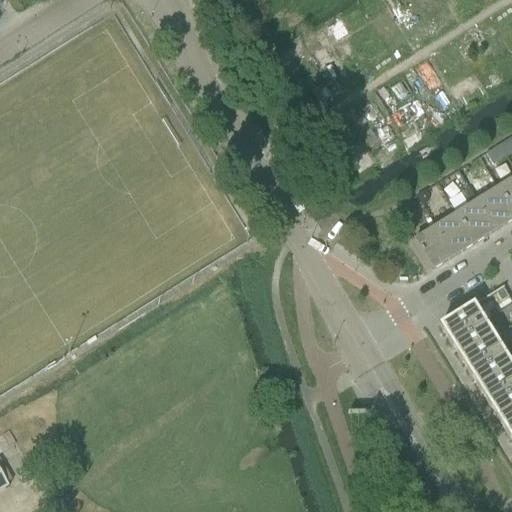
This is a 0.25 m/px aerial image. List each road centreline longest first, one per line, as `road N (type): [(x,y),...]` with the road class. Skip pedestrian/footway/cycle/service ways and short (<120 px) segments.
road 1 (tertiary): [(167,0),(357,350)]
road 2 (tertiary): [(357,350),(454,511)]
road 3 (residential): [(511,248),(397,316),(357,350)]
